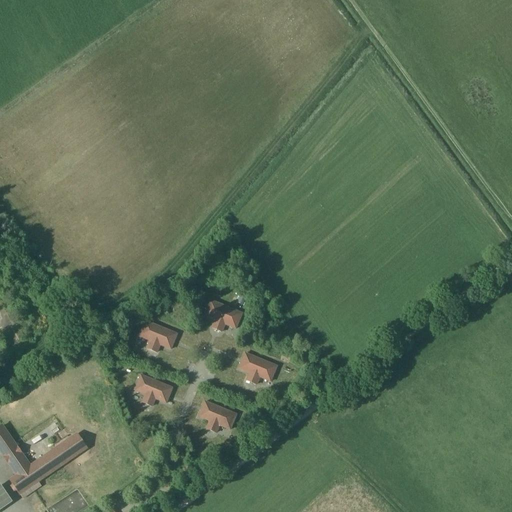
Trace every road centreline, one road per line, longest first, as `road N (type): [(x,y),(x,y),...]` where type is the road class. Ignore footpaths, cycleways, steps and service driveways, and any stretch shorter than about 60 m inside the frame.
road 1 (track): [(511,257),(178,508)]
road 2 (track): [(349,0),(511,217)]
road 3 (track): [(0,111),(160,0)]
